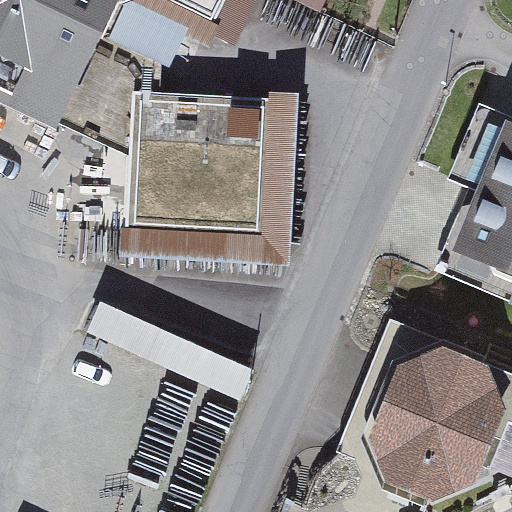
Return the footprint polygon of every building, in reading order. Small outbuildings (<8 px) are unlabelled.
[(0,0),(0,99),(56,127),(59,121),(129,152),(133,91),(159,92),(161,62),(173,68),(188,37),(207,46),(216,28),(240,39),(258,1),(256,0),(0,0)] [(159,92),(133,91),(129,152),(126,229),(264,235),(270,97),(159,92)] [(511,119),(506,117),(454,245),(511,268),(511,298),(511,299),(511,119)] [(196,382),(209,354),(103,305),(90,333),(196,382)] [(441,343),(395,359),(367,435),(389,480),(433,495),(480,478),(505,407),(489,360),(441,343)]
